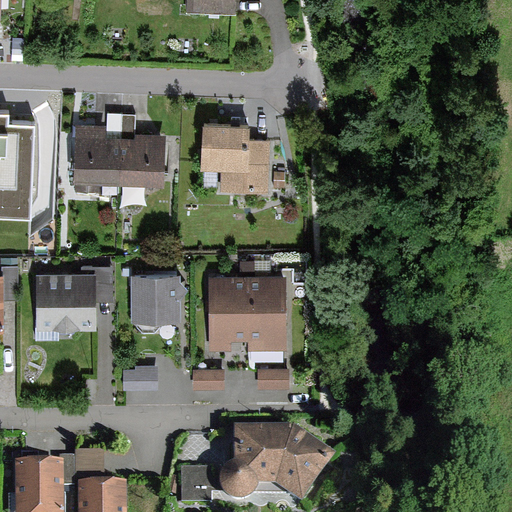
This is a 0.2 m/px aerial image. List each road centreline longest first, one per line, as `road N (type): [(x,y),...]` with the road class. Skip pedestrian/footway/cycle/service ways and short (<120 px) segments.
road 1 (residential): [(0,75),(241,85)]
road 2 (residential): [(0,419),(209,418)]
